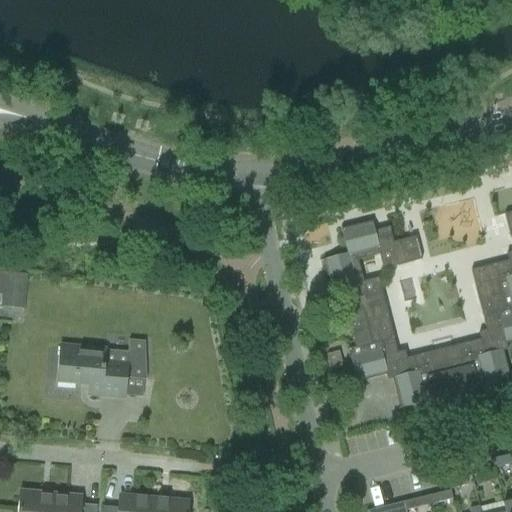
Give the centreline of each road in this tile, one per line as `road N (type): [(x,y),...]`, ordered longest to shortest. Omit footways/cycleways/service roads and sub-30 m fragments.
road 1 (residential): [(327,511),(258,175)]
road 2 (tertiary): [(258,175),(511,118)]
road 3 (tertiary): [(21,117),(178,167),(258,175)]
road 4 (residential): [(198,468),(0,451)]
